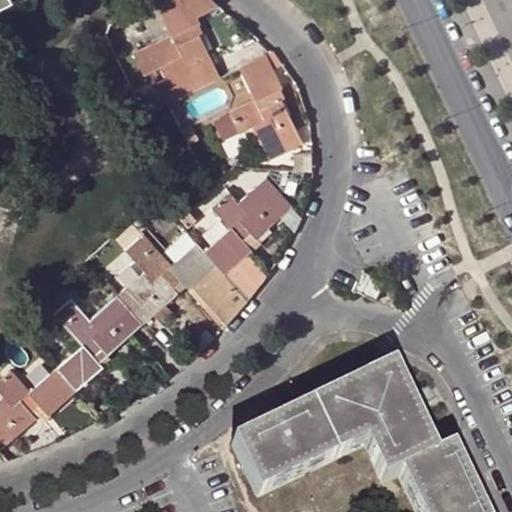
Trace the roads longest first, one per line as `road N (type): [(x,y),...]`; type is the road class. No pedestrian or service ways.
road 1 (residential): [(0,479),(87,453),(155,414),(206,376),(294,279)]
road 2 (residential): [(294,279),(335,190),(334,129),(310,68),(277,27),(236,0)]
road 3 (unclassified): [(294,279),(342,312),(438,350),(469,387),(511,479)]
road 4 (secondary): [(417,0),(511,197)]
